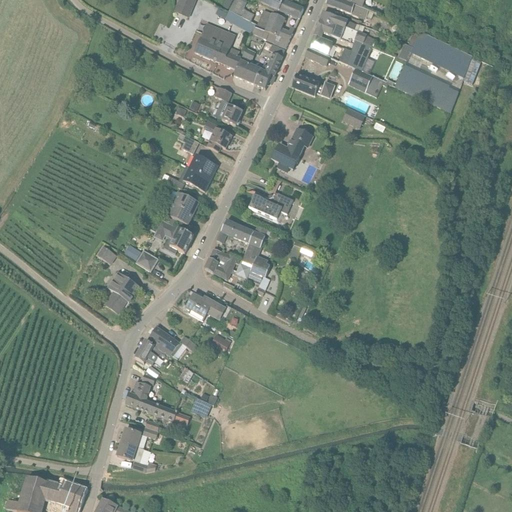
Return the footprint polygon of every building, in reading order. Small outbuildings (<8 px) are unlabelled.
[(178,0),(177,5),(192,11),(197,0),(178,0)] [(241,18),(244,13),(243,12),(247,3),(242,0),(234,0),(232,5),(229,12),(236,16),(241,18)] [(262,0),(260,5),(274,12),(279,14),(279,12),(284,2),(278,0),(262,0)] [(327,0),(326,6),(358,17),(359,16),(367,19),(369,12),(361,9),(342,2),(336,0),(327,0)] [(342,0),(342,2),(361,9),(365,0),(342,0)] [(284,2),(279,12),(287,16),(299,21),(304,11),(284,2)] [(229,12),(229,13),(224,21),(232,25),(236,16),(229,12)] [(280,30),(285,21),(287,16),(279,12),(279,14),(274,12),(272,16),(263,12),(259,21),(257,26),(256,26),(255,30),(274,37),(278,29),(280,30)] [(356,27),(354,26),(348,23),(340,20),(341,17),(331,13),(330,17),(323,14),(321,20),(345,30),(345,29),(355,32),(356,27)] [(340,41),(353,46),(355,42),(363,45),(367,37),(355,32),(345,29),(345,30),(321,20),(315,34),(323,38),(324,36),(340,41)] [(251,24),(246,21),(241,30),(252,36),(255,30),(256,26),(251,24)] [(194,54),(217,64),(225,45),(224,44),(228,34),(207,25),(194,54)] [(273,45),(286,50),(292,36),(280,30),(278,29),(274,37),(255,30),(252,36),(257,38),(265,41),(274,44),(273,45)] [(405,46),(413,50),(420,35),(412,31),(405,46)] [(217,64),(226,67),(236,71),(233,77),(255,87),(261,72),(249,66),(249,67),(241,63),(240,60),(237,58),(238,54),(230,50),(235,37),(228,34),(224,44),(225,45),(217,64)] [(322,41),(323,38),(315,34),(308,50),(327,58),(332,45),(322,41)] [(367,37),(363,45),(371,48),(373,42),(374,40),(367,37)] [(353,46),(351,53),(368,61),(373,49),(371,48),(363,45),(355,42),(353,46)] [(255,54),(246,50),(242,58),(251,63),(255,54)] [(330,59),(327,58),(308,50),(305,58),(326,67),(330,59)] [(339,63),(346,66),(351,53),(344,50),(339,63)] [(363,74),(368,61),(351,53),(346,66),(355,71),(363,74)] [(261,72),(255,87),(265,91),(269,84),(272,77),(274,78),(282,59),(273,55),(267,68),(264,66),(261,72)] [(350,83),(368,90),(373,78),(363,74),(355,71),(350,83)] [(291,89),(315,98),(316,95),(329,100),(334,88),(325,85),(324,88),(319,86),(296,77),(291,89)] [(227,104),(232,95),(219,89),(215,98),(227,104)] [(196,113),(199,106),(193,102),(189,110),(196,113)] [(222,121),(236,128),(242,114),(226,106),(224,111),(226,112),(222,121)] [(184,118),(184,117),(186,112),(179,108),(176,113),(176,115),(184,118)] [(366,118),(348,110),(342,124),(360,132),(366,118)] [(219,154),(222,148),(226,150),(231,138),(215,130),(213,134),(206,148),(219,154)] [(279,146),(272,162),(279,165),(288,170),(293,172),(305,146),(308,148),(313,139),(296,131),(287,149),(279,146)] [(177,140),(184,144),(196,149),(199,144),(184,137),(180,135),(177,140)] [(184,144),(181,150),(193,156),(196,149),(184,144)] [(189,170),(211,180),(217,167),(196,157),(189,170)] [(186,168),(179,183),(184,185),(185,184),(205,193),(211,180),(189,170),(186,168)] [(169,178),(166,183),(182,191),(184,185),(179,183),(169,178)] [(246,192),(249,193),(255,195),(248,209),(276,222),(280,213),(286,216),(293,202),(275,194),(279,186),(278,185),(273,198),(272,199),(269,200),(267,200),(246,191),(246,192)] [(169,212),(166,217),(169,218),(170,219),(176,222),(188,227),(192,218),(194,215),(191,213),(196,202),(178,194),(177,195),(172,192),(168,202),(172,205),(169,212)] [(146,211),(142,217),(146,219),(149,214),(150,214),(154,207),(156,204),(151,201),(149,204),(145,211),(146,211)] [(178,252),(184,256),(185,256),(188,249),(190,245),(193,238),(161,222),(155,233),(156,234),(165,238),(169,240),(164,249),(176,256),(178,252)] [(249,273),(258,277),(263,279),(264,279),(269,269),(261,265),(262,261),(256,259),(265,239),(226,222),(217,243),(222,245),(226,235),(240,242),(250,245),(246,255),(242,263),(252,267),(249,273)] [(292,250),(300,253),(303,246),(295,243),(292,250)] [(110,266),(116,257),(104,248),(98,258),(110,266)] [(211,256),(205,271),(227,282),(231,274),(237,277),(238,273),(232,271),(235,264),(240,266),(241,263),(242,262),(237,260),(221,253),(214,250),(211,256)] [(151,274),(159,261),(143,252),(135,264),(151,274)] [(313,268),(315,262),(303,258),(301,264),(313,268)] [(237,277),(246,280),(250,269),(240,266),(238,273),(237,277)] [(129,304),(129,303),(139,289),(118,275),(109,289),(108,290),(114,294),(105,307),(118,315),(123,308),(126,302),(129,304)] [(258,290),(263,279),(258,277),(254,285),(256,285),(254,288),(258,290)] [(225,310),(206,300),(205,302),(193,296),(186,309),(190,312),(189,315),(203,323),(207,314),(219,321),(225,310)] [(298,318),(301,320),(307,309),(303,307),(298,318)] [(230,309),(221,324),(235,332),(244,317),(230,309)] [(156,345),(154,348),(162,353),(170,358),(171,357),(178,362),(182,356),(181,356),(187,349),(192,353),(197,347),(184,338),(179,343),(180,344),(179,346),(156,329),(149,341),(156,345)] [(213,344),(227,351),(232,343),(217,335),(213,344)] [(145,342),(135,360),(136,361),(145,366),(145,365),(150,368),(151,368),(152,366),(157,359),(158,360),(162,353),(154,348),(147,343),(145,342)] [(150,368),(146,373),(156,380),(159,374),(151,368),(150,368)] [(181,377),(180,377),(189,382),(189,383),(194,375),(185,370),(181,377)] [(145,377),(143,383),(154,387),(155,383),(156,381),(145,377)] [(129,396),(126,405),(140,410),(143,401),(147,402),(151,389),(138,385),(136,390),(138,390),(135,398),(134,398),(129,396)] [(200,401),(206,404),(209,397),(203,395),(200,401)] [(212,396),(208,404),(209,405),(214,407),(217,399),(212,396)] [(197,399),(190,413),(200,417),(203,419),(209,405),(208,404),(206,404),(200,401),(197,399)] [(140,410),(139,412),(173,425),(174,423),(187,427),(190,418),(177,414),(165,409),(157,406),(150,404),(147,402),(143,401),(140,410)] [(147,422),(145,429),(157,433),(160,426),(147,422)] [(158,434),(157,433),(145,429),(142,437),(156,441),(158,434)] [(125,431),(121,444),(137,449),(141,436),(125,431)] [(117,457),(133,463),(133,462),(134,463),(132,470),(145,474),(155,472),(156,467),(148,464),(148,467),(140,464),(144,451),(137,449),(121,444),(117,457)] [(42,511),(45,502),(57,505),(71,510),(70,511),(77,511),(85,492),(63,484),(61,489),(48,485),(27,479),(20,505),(7,501),(5,510),(11,511),(42,511)] [(128,511),(118,508),(103,501),(96,511),(128,511)]
